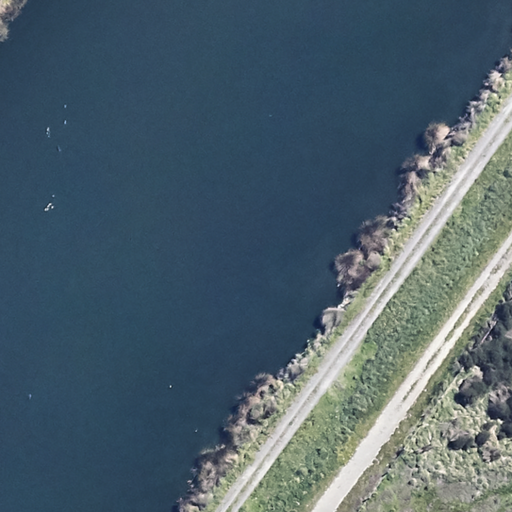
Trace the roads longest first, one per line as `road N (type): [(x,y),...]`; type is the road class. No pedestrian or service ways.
road 1 (track): [(511,113),(223,511)]
road 2 (track): [(511,246),(320,511)]
